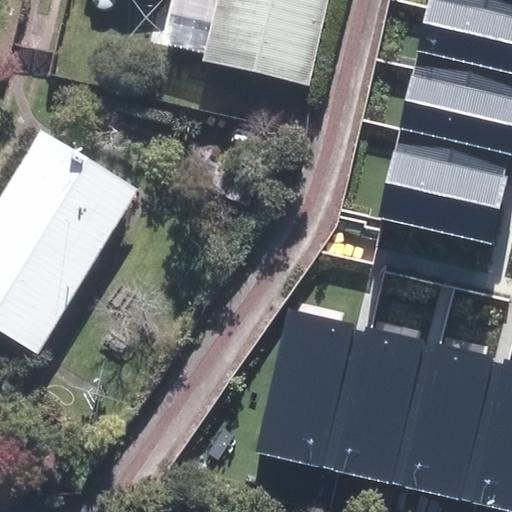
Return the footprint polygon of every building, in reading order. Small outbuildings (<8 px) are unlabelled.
[(314,0),(214,0),(202,59),(297,79),(314,0)] [(511,28),(511,0),(427,0),(425,8),(511,28)] [(511,28),(425,8),(413,66),(511,88),(511,28)] [(511,88),(413,66),(399,130),(511,155),(511,154),(511,88)] [(380,218),(493,242),(511,155),(399,130),(380,218)] [(120,196),(27,142),(0,188),(0,338),(28,355),(120,196)] [(289,310),(256,452),(333,469),(366,328),(289,310)] [(366,328),(333,469),(402,485),(435,344),(366,328)] [(435,344),(402,485),(469,501),(503,359),(435,344)] [(511,361),(503,359),(469,501),(511,510),(511,361)]
